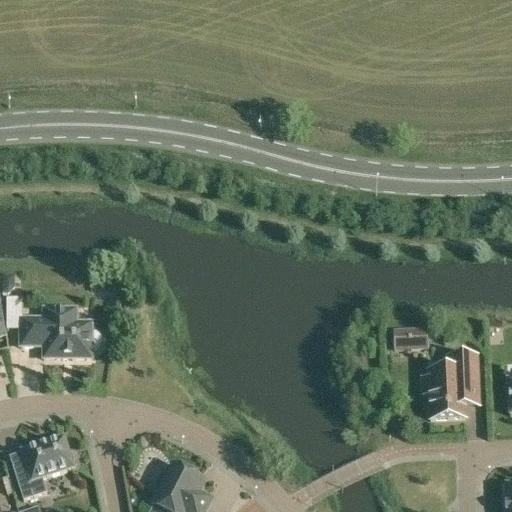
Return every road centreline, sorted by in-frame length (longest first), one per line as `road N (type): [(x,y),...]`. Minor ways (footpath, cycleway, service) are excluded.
road 1 (primary): [(511,182),(369,179),(137,132),(0,132)]
road 2 (residential): [(286,511),(202,443),(112,412)]
